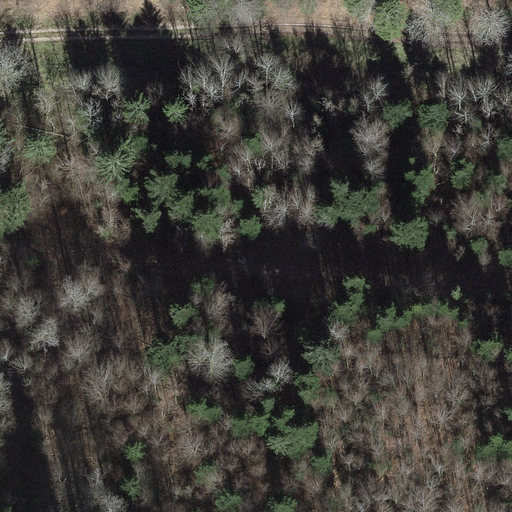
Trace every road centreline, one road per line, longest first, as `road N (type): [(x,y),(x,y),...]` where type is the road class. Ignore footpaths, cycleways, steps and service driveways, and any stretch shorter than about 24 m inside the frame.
road 1 (track): [(0,249),(511,293)]
road 2 (track): [(0,40),(251,29),(511,38)]
